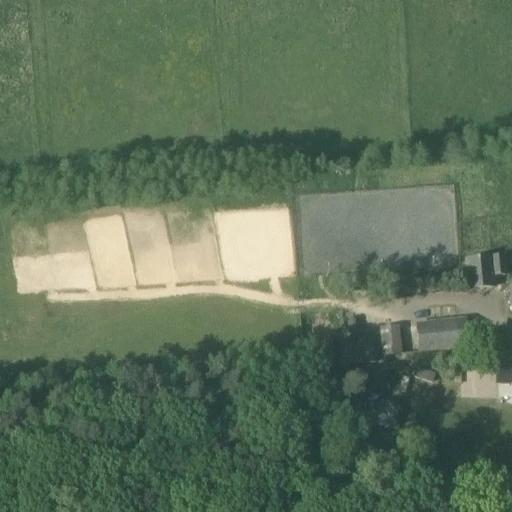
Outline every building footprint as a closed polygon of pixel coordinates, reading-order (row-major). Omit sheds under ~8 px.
[(469,290),(494,288),(493,276),(506,275),(505,258),(466,261),(469,290)] [(392,274),(374,274),(345,277),(347,293),(396,289),(392,274)] [(465,320),(416,326),(419,350),(468,345),(465,320)] [(384,359),(402,357),(399,329),(381,331),(384,359)] [(342,365),(374,363),(372,339),(340,341),(342,365)] [(511,363),(494,364),(494,384),(511,383),(511,363)] [(415,370),(412,378),(423,382),(426,374),(415,370)]
